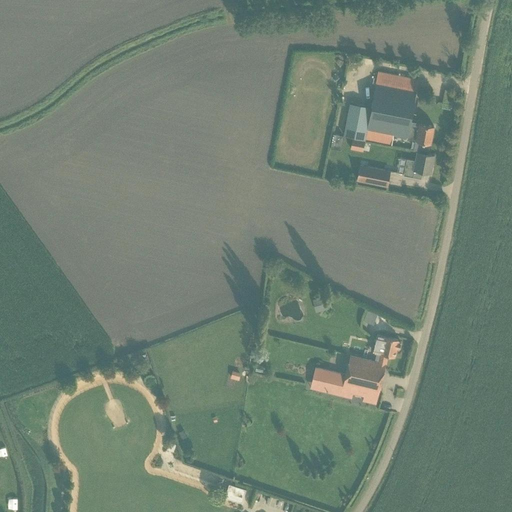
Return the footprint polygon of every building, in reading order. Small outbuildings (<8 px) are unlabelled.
[(418,79),(408,77),(377,71),(364,138),(390,143),(392,134),(405,137),(405,139),(421,142),(430,144),(433,126),(419,123),(418,129),(409,127),(418,79)] [(332,135),(331,142),(341,144),(343,137),(332,135)] [(352,138),(350,149),(362,152),(364,141),(352,138)] [(406,159),(405,168),(403,175),(421,179),(422,171),(430,173),(434,156),(428,154),(430,144),(421,142),(419,151),(418,151),(416,161),(406,159)] [(360,165),(356,180),(387,186),(390,171),(360,165)] [(312,299),(315,312),(332,308),(328,295),(312,299)] [(367,310),(364,320),(373,323),(376,313),(367,310)] [(311,388),(366,401),(376,403),(378,394),(385,364),(387,355),(394,356),(398,339),(378,335),(376,336),(372,351),(377,352),(375,361),(350,355),(345,376),(316,369),(311,388)] [(232,370),(230,377),(238,379),(240,372),(232,370)] [(169,442),(167,449),(173,451),(175,444),(169,442)] [(223,499),(241,502),(244,487),(226,484),(223,499)]
